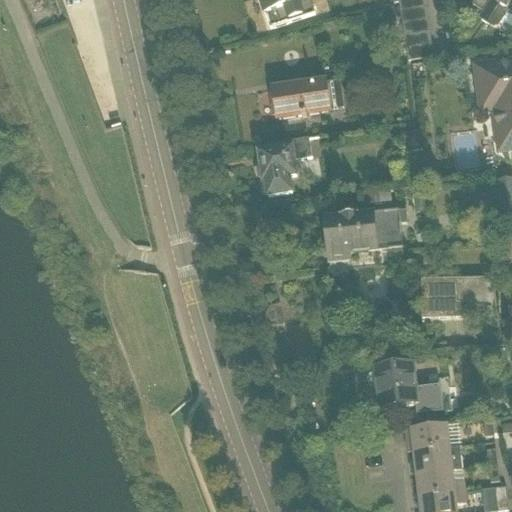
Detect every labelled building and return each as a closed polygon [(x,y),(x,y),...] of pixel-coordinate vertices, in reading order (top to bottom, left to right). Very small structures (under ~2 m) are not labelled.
[(260,0),(271,31),(292,25),(316,17),(310,0),(260,0)] [(401,14),(427,10),(425,0),(405,0),(399,1),(400,5),(401,14)] [(477,0),(473,7),(473,8),(483,14),(492,0),(477,0)] [(511,0),(492,0),(483,14),(479,21),(489,27),(492,22),(500,28),(502,24),(507,16),(509,14),(511,15),(511,0)] [(479,21),(483,14),(473,8),(467,17),(477,24),(479,21)] [(427,10),(401,14),(403,26),(429,22),(427,10)] [(431,35),(429,22),(403,26),(405,39),(431,35)] [(433,47),(431,35),(405,39),(407,51),(433,47)] [(433,47),(407,51),(409,64),(435,60),(433,47)] [(497,155),(511,153),(511,63),(475,68),(481,114),(491,113),(497,155)] [(277,97),(272,98),(275,118),(280,117),(280,122),(325,115),(333,114),(333,113),(328,85),(328,84),(320,86),(276,92),(277,97)] [(424,153),(422,134),(403,136),(405,155),(424,153)] [(313,160),(311,148),(310,141),(282,145),(283,152),(260,156),(262,169),(259,170),(260,180),(264,180),(264,184),(266,183),(269,199),(293,195),(290,179),(297,178),(295,163),(313,160)] [(409,191),(408,177),(392,178),(394,193),(409,191)] [(511,181),(489,184),(491,204),(497,204),(498,213),(511,211),(511,181)] [(375,195),(364,196),(365,207),(376,206),(375,195)] [(327,231),(325,232),(326,248),(329,248),(330,265),(351,263),(350,257),(404,252),(401,226),(400,214),(400,213),(326,221),(327,231)] [(422,282),(422,321),(493,320),(493,281),(422,282)] [(505,349),(511,348),(511,333),(503,334),(505,349)] [(370,378),(368,381),(369,386),(372,389),(379,390),(382,414),(417,410),(418,417),(444,414),(441,389),(416,391),(414,372),(377,377),(370,378)] [(493,423),(483,424),(485,440),(495,439),(493,423)] [(511,435),(511,426),(502,427),(504,436),(511,435)] [(412,432),(406,433),(407,447),(413,447),(414,455),(451,451),(449,428),(412,432)] [(460,450),(451,451),(414,455),(416,466),(411,466),(412,477),(417,477),(454,474),(463,473),(460,450)] [(489,470),(498,469),(496,452),(487,453),(489,470)] [(498,469),(489,470),(491,486),(500,485),(498,469)] [(454,474),(417,477),(420,500),(465,495),(464,485),(455,486),(454,474)] [(505,490),(494,491),(496,511),(509,511),(507,490),(505,490)] [(421,511),(457,511),(457,507),(467,506),(465,495),(420,500),(421,511)]
